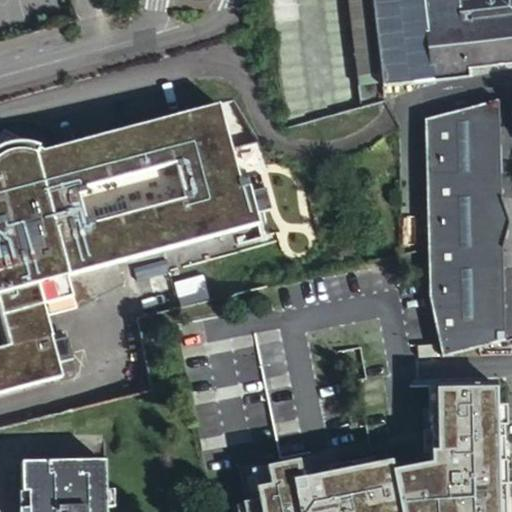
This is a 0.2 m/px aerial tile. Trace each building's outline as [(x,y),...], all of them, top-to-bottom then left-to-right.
[(344,0),(353,78),(377,75),(378,86),(381,85),(431,80),(464,76),(463,68),(511,63),(511,0),(471,0),(456,2),(455,0),(344,0)] [(497,123),(497,102),(422,120),(422,191),(425,284),(425,296),(436,340),(440,358),(502,341),(502,316),(498,317),(494,123),(497,123)] [(247,178),(240,179),(219,103),(41,152),(23,145),(0,151),(0,392),(61,375),(41,304),(72,295),(67,277),(260,224),(247,178)] [(507,224),(499,199),(497,123),(494,123),(498,317),(502,316),(500,249),(507,224)] [(417,360),(434,357),(433,346),(415,348),(417,360)] [(313,480),(309,460),(237,474),(243,503),(228,506),(229,511),(503,511),(500,408),(492,408),(492,385),(434,387),(434,417),(427,418),(429,466),(388,475),(386,464),(313,480)] [(105,511),(105,456),(21,457),(21,487),(29,487),(28,511),(105,511)] [(20,511),(28,511),(29,487),(21,487),(20,511)]
